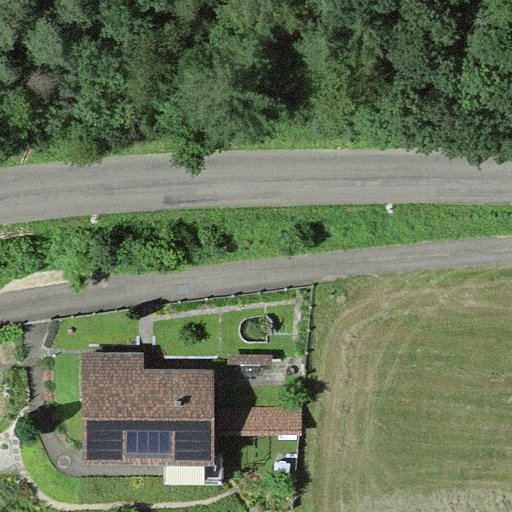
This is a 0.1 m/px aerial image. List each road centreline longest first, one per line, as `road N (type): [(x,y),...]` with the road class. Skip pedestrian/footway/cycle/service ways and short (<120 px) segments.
road 1 (track): [(511,251),(350,256),(0,315)]
road 2 (tertiary): [(511,176),(0,193)]
